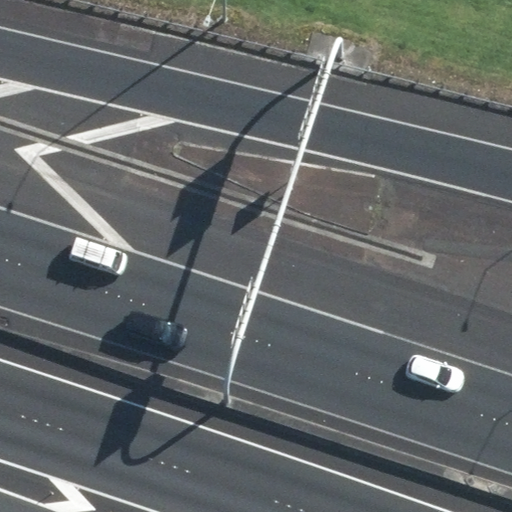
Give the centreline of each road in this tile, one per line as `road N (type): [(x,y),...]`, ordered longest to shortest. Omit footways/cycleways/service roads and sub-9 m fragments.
road 1 (motorway): [(0,253),(511,424)]
road 2 (motorway): [(0,53),(511,176)]
road 3 (motorway): [(308,511),(0,408)]
